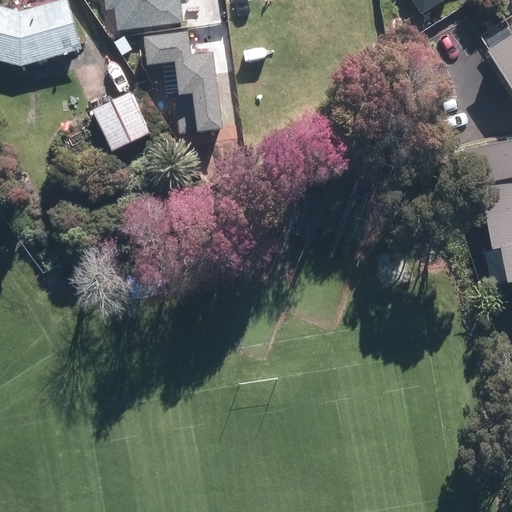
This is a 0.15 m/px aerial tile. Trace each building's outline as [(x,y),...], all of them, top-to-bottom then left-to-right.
[(105,0),(106,8),(114,7),(117,30),(181,23),(178,0),(105,0)] [(414,0),(423,14),(445,0),(414,0)] [(66,1),(20,15),(0,10),(0,63),(20,68),(81,49),(66,1)] [(188,33),(145,37),(148,64),(177,60),(181,92),(194,90),(198,131),(221,128),(213,53),(191,56),(188,33)] [(511,42),(488,57),(511,94),(511,42)] [(149,135),(130,94),(92,113),(111,153),(149,135)] [(511,143),(470,151),(476,187),(482,186),(492,252),(503,250),(509,285),(511,284),(511,143)]
